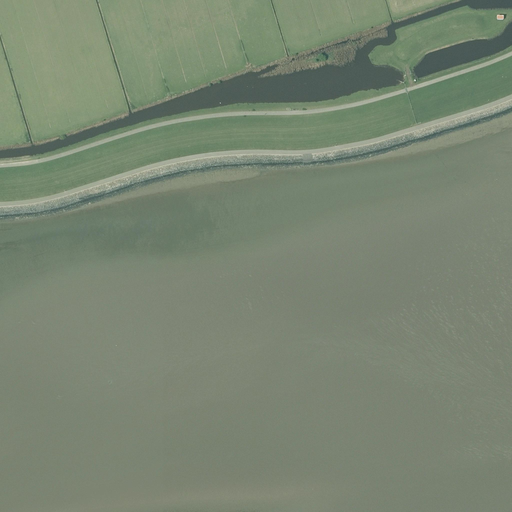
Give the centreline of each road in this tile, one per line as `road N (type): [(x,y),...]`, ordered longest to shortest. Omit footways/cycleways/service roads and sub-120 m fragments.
road 1 (unclassified): [(0,167),(191,120),(354,107),(511,56)]
road 2 (unclassified): [(0,208),(59,200),(181,164),(377,143),(511,100)]
